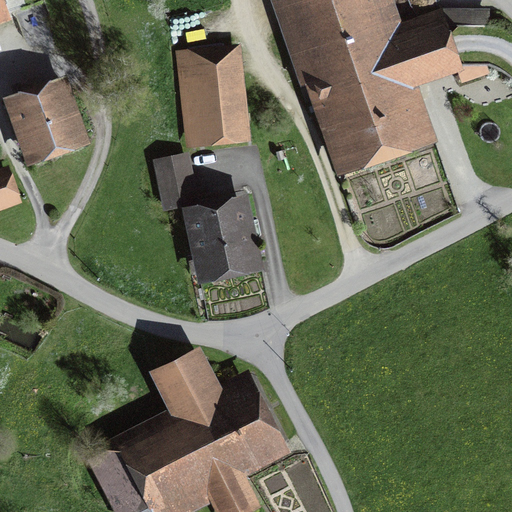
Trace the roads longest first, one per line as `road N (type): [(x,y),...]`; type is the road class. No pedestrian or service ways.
road 1 (unclassified): [(252,330),(511,199)]
road 2 (unclassified): [(0,251),(171,328),(252,330)]
road 3 (unclassified): [(252,330),(345,511)]
